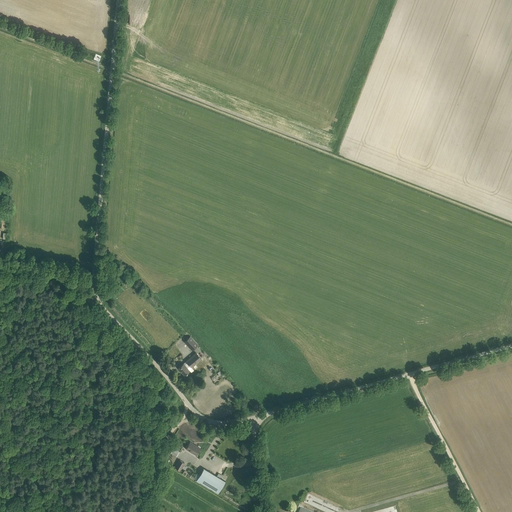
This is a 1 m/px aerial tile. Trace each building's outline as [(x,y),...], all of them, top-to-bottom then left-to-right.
[(190,336),(184,341),(192,350),(198,344),(190,336)] [(184,375),(186,373),(190,370),(191,372),(194,370),(191,367),(201,359),(196,353),(186,361),(184,363),(183,363),(178,368),(184,375)] [(210,379),(216,385),(226,377),(220,370),(210,379)] [(186,448),(196,454),(200,448),(190,442),(186,448)] [(180,470),(184,463),(179,460),(175,467),(180,470)] [(217,476),(204,468),(197,480),(218,493),(225,481),(220,478),(222,475),(218,473),(217,476)]
